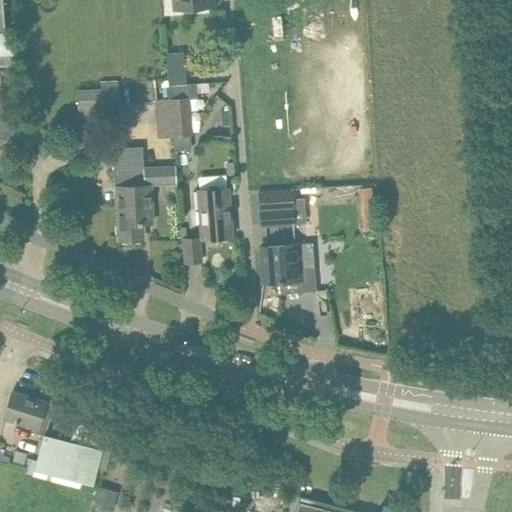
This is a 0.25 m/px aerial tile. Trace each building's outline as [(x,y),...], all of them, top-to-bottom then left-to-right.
[(173,0),(174,9),(194,8),(214,6),(213,0),(173,0)] [(187,85),(184,55),(167,56),(169,86),(187,85)] [(101,89),(77,91),(78,104),(119,101),(118,81),(101,82),(101,89)] [(192,135),(189,97),(170,99),(173,136),(192,135)] [(170,99),(157,100),(161,137),(173,136),(170,99)] [(116,171),(114,171),(114,177),(115,203),(117,203),(118,210),(118,221),(119,241),(142,240),(141,220),(141,204),(134,204),(133,186),(135,186),(135,177),(135,170),(116,171)] [(198,191),(200,218),(202,238),(232,236),(228,188),(198,191)] [(372,188),(362,189),(365,231),(375,230),(372,188)] [(260,227),(280,225),(321,223),(320,205),(259,210),(260,227)] [(201,261),(199,238),(183,239),(185,263),(201,261)] [(301,244),(260,247),(263,283),(279,282),(280,293),(316,291),(314,267),(303,268),(301,244)] [(44,435),(35,469),(93,482),(97,468),(103,470),(113,435),(106,432),(54,406),(55,405),(12,391),(3,418),(37,429),(36,433),(44,435)] [(359,511),(300,496),(295,511),(359,511)]
